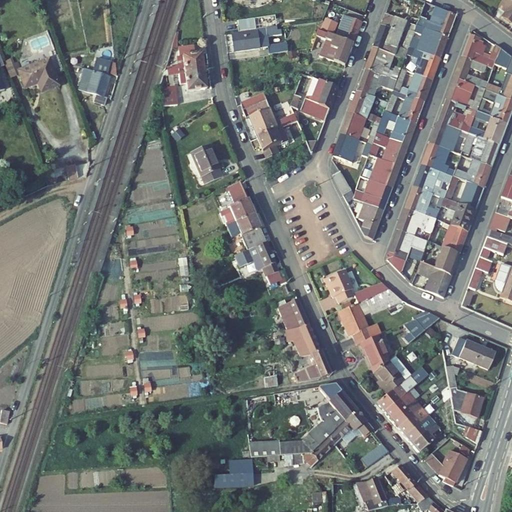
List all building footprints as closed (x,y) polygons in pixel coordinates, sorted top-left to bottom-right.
[(511,0),(504,0),(499,8),(506,13),(503,18),(510,24),(511,20),(511,0)] [(456,16),(433,7),(431,14),(428,13),(431,6),(425,3),(416,26),(448,39),(456,16)] [(414,34),(410,32),(403,50),(398,48),(407,23),(386,15),(374,48),(394,56),(404,59),(406,55),(408,48),(412,39),(414,34)] [(344,16),(336,38),(354,45),(362,23),(344,16)] [(237,22),(238,33),(256,30),(254,20),(237,22)] [(448,39),(416,26),(414,34),(421,36),(419,42),(412,39),(408,48),(415,50),(440,60),(448,39)] [(268,48),(269,55),(288,52),(287,44),(270,47),(269,38),(282,36),(282,31),(278,31),(278,28),(256,30),(257,32),(232,35),(235,52),(268,48)] [(320,57),(346,67),(354,45),(336,38),(319,32),(316,37),(326,40),(320,57)] [(482,57),(483,53),(486,47),(483,46),(484,43),(480,42),(481,39),(470,35),(462,58),(487,67),(494,69),(501,50),(495,46),(491,56),(489,60),(482,57)] [(41,91),(56,85),(51,73),(61,70),(52,45),(42,49),(47,62),(21,72),(19,72),(20,75),(25,87),(38,82),(41,91)] [(180,57),(182,56),(195,55),(194,46),(179,48),(180,57)] [(374,48),(365,70),(396,82),(401,70),(396,68),(395,71),(395,73),(391,72),(390,74),(387,73),(389,68),(390,68),(394,56),(374,48)] [(415,50),(408,48),(406,55),(412,57),(415,50)] [(440,60),(415,50),(412,57),(418,59),(416,66),(418,67),(415,75),(432,82),(440,60)] [(494,69),(493,72),(507,77),(501,90),(488,85),(486,91),(511,101),(511,58),(506,70),(504,69),(510,57),(501,50),(494,69)] [(195,55),(182,56),(185,74),(203,72),(201,54),(195,55)] [(185,74),(182,56),(180,57),(176,57),(178,67),(179,75),(185,74)] [(488,85),(488,83),(467,75),(470,67),(485,73),(487,67),(462,58),(454,79),(474,87),(481,90),(486,91),(488,85)] [(4,62),(10,79),(20,75),(19,72),(21,72),(17,62),(14,64),(12,59),(4,62)] [(80,79),(77,90),(95,95),(93,103),(104,106),(107,99),(103,97),(110,75),(116,76),(115,63),(96,59),(93,73),(83,70),(80,79)] [(179,75),(178,67),(168,68),(168,70),(169,76),(179,75)] [(396,82),(365,70),(357,92),(374,98),(377,89),(381,86),(393,91),(396,82)] [(399,93),(407,72),(401,70),(396,82),(393,91),(399,93)] [(203,72),(185,74),(186,84),(187,92),(206,89),(203,72)] [(432,82),(415,75),(410,90),(404,88),(402,89),(400,94),(424,103),(432,82)] [(313,79),(306,98),(312,100),(319,81),(313,79)] [(455,104),(466,109),(469,100),(474,87),(454,79),(446,101),(455,104)] [(312,100),(331,107),(338,88),(319,81),(312,100)] [(161,107),(178,105),(175,86),(159,88),(161,107)] [(476,103),(473,111),(477,113),(482,100),(486,91),(481,90),(476,103)] [(424,103),(400,94),(399,93),(393,91),(388,103),(385,112),(391,115),(397,98),(405,101),(399,118),(416,125),(424,103)] [(511,101),(486,91),(482,100),(486,102),(494,105),(491,113),(489,118),(508,125),(511,114),(511,101)] [(374,98),(357,92),(349,114),(366,120),(371,106),(370,106),(374,98)] [(249,119),(270,110),(264,95),(241,105),(247,120),(249,119)] [(295,96),(291,107),(296,109),(300,97),(295,96)] [(312,100),(306,98),(301,112),(325,122),(331,107),(312,100)] [(466,109),(473,111),(476,103),(469,100),(466,109)] [(482,100),(477,113),(482,115),(483,110),(486,102),(482,100)] [(446,101),(438,122),(469,134),(474,121),(475,119),(477,113),(473,111),(466,109),(463,116),(452,112),(455,104),(446,101)] [(276,123),(270,110),(249,119),(258,139),(283,128),(297,122),(294,115),(276,123)] [(416,125),(399,118),(391,115),(385,112),(382,120),(380,125),(377,135),(382,137),(385,129),(388,122),(396,125),(393,132),(391,140),(408,147),(416,125)] [(480,123),(474,121),(469,134),(475,137),(479,138),(500,146),(508,125),(489,118),(482,115),(477,113),(475,119),(486,123),(489,124),(486,134),(477,130),(480,123)] [(359,142),(367,120),(366,120),(349,114),(341,135),(359,142)] [(396,125),(388,122),(385,129),(393,132),(396,125)] [(430,144),(449,151),(455,134),(461,136),(456,151),(459,152),(458,155),(461,156),(462,154),(469,134),(438,122),(430,144)] [(371,135),(376,137),(377,135),(380,125),(375,123),(371,135)] [(289,142),(283,128),(258,139),(264,153),(277,147),(289,142)] [(469,134),(462,154),(468,156),(473,143),(475,137),(469,134)] [(359,142),(341,135),(333,157),(352,164),(360,142),(359,142)] [(373,147),(376,137),(371,135),(367,145),(373,147)] [(374,158),(382,137),(377,135),(376,137),(373,147),(369,156),(374,158)] [(477,145),(471,160),(473,161),(492,168),(500,146),(479,138),(477,145)] [(408,147),(391,140),(383,161),(400,168),(408,147)] [(317,143),(306,143),(312,155),(313,154),(317,143)] [(449,167),(445,165),(450,152),(449,151),(430,144),(422,166),(453,178),(454,174),(448,171),(449,167)] [(369,156),(373,147),(367,145),(360,164),(365,166),(369,156)] [(204,185),(221,177),(208,146),(191,154),(204,185)] [(277,147),(264,153),(267,160),(280,154),(277,147)] [(400,168),(383,161),(378,160),(370,182),(392,190),(400,168)] [(468,176),(455,171),(455,172),(454,174),(453,178),(466,183),(468,183),(484,190),(492,168),(473,161),(468,176)] [(65,167),(68,181),(77,179),(74,166),(65,167)] [(422,166),(414,188),(433,195),(440,198),(445,199),(447,193),(440,190),(443,182),(450,184),(453,178),(422,166)] [(333,176),(343,197),(351,192),(348,187),(342,176),(339,172),(333,176)] [(342,176),(348,187),(352,185),(355,184),(348,173),(342,176)] [(464,187),(466,183),(453,178),(450,184),(447,193),(445,199),(450,202),(452,197),(457,185),(464,187)] [(511,179),(509,179),(501,200),(510,203),(511,203),(511,179)] [(392,190),(370,182),(369,182),(364,196),(356,192),(355,193),(354,198),(353,200),(355,201),(359,203),(384,212),(392,190)] [(235,206),(247,201),(239,183),(223,190),(224,194),(228,192),(235,206)] [(462,200),(460,205),(476,211),(484,190),(468,183),(462,200)] [(435,210),(428,208),(433,195),(414,188),(406,209),(437,221),(440,211),(436,209),(435,210)] [(343,197),(347,204),(353,200),(354,198),(351,192),(343,197)] [(462,200),(452,197),(450,202),(460,205),(462,200)] [(440,198),(436,209),(440,211),(442,207),(445,199),(440,198)] [(449,209),(445,218),(453,221),(452,224),(451,227),(468,233),(476,211),(460,205),(450,202),(445,199),(442,207),(449,209)] [(510,203),(501,200),(496,214),(510,219),(511,219),(511,207),(510,213),(507,212),(510,203)] [(228,209),(234,223),(236,222),(253,215),(247,201),(235,206),(228,209)] [(384,212),(359,203),(358,205),(356,212),(361,214),(359,220),(364,222),(366,223),(364,229),(363,229),(362,232),(365,238),(373,241),(384,212)] [(228,226),(234,223),(228,209),(220,212),(226,226),(228,226)] [(398,231),(414,238),(418,228),(426,231),(426,232),(432,234),(434,228),(437,221),(406,209),(398,231)] [(496,214),(491,228),(498,230),(505,233),(510,219),(496,214)] [(241,234),(242,237),(259,229),(253,215),(236,222),(241,234)] [(241,234),(236,222),(234,223),(228,226),(233,238),(241,234)] [(468,233),(451,227),(442,248),(460,255),(468,233)] [(432,234),(429,241),(435,243),(440,230),(439,229),(434,228),(432,234)] [(259,229),(242,237),(248,251),(249,250),(265,243),(259,229)] [(387,260),(401,274),(403,272),(408,257),(411,248),(424,253),(428,243),(414,238),(398,231),(387,260)] [(495,240),(497,233),(490,231),(487,238),(495,240)] [(511,237),(497,233),(495,240),(508,245),(511,246),(511,237)] [(495,240),(487,238),(468,289),(476,291),(483,273),(488,275),(492,263),(487,261),(490,252),(503,256),(508,245),(495,240)] [(263,269),(274,264),(265,243),(249,250),(254,262),(258,271),(263,269)] [(411,248),(408,257),(421,262),(424,253),(411,248)] [(460,255),(442,248),(435,269),(434,269),(452,276),(460,255)] [(254,262),(249,250),(248,251),(235,256),(240,268),(254,262)] [(278,273),(274,264),(263,269),(270,285),(281,280),(278,273)] [(426,292),(444,298),(452,276),(434,269),(435,269),(420,264),(416,274),(423,277),(424,274),(431,277),(430,280),(426,292)] [(511,268),(502,265),(496,281),(496,284),(497,290),(502,293),(500,299),(511,302),(511,268)] [(284,270),(278,273),(281,280),(287,277),(284,270)] [(352,290),(344,271),(324,280),(332,298),(335,297),(338,304),(352,298),(349,291),(352,290)] [(369,288),(356,294),(360,302),(373,297),(369,288)] [(352,335),(356,346),(359,344),(377,337),(380,335),(376,325),(367,328),(362,316),(361,314),(369,311),(370,313),(388,305),(389,307),(401,302),(388,291),(338,313),(348,337),(352,335)] [(474,295),(467,292),(462,307),(466,309),(467,306),(470,307),(474,295)] [(307,325),(297,300),(285,305),(277,308),(287,331),(307,325)] [(413,321),(425,315),(424,312),(412,318),(413,321)] [(413,321),(403,325),(409,334),(403,338),(408,345),(438,319),(428,314),(425,315),(413,321)] [(309,357),(319,352),(307,325),(287,331),(284,332),(286,343),(293,342),(300,358),(309,357)] [(359,344),(372,374),(387,361),(377,337),(359,344)] [(494,354),(458,338),(451,355),(458,358),(488,370),(494,354)] [(294,376),(297,384),(318,380),(329,376),(319,352),(309,357),(313,368),(294,376)] [(380,389),(386,395),(403,381),(398,375),(405,370),(393,356),(387,361),(372,374),(378,381),(383,387),(380,389)] [(427,364),(426,363),(422,366),(429,375),(439,367),(433,360),(427,364)] [(429,375),(428,376),(434,384),(446,375),(445,367),(444,363),(439,367),(429,375)] [(386,395),(376,404),(383,412),(407,393),(416,386),(428,376),(429,375),(422,366),(410,376),(403,381),(386,395)] [(446,375),(446,376),(454,375),(457,376),(460,369),(452,367),(445,367),(446,375)] [(398,375),(403,381),(410,376),(405,370),(398,375)] [(430,388),(436,396),(448,386),(446,376),(446,375),(434,384),(430,388)] [(448,386),(449,389),(456,388),(454,375),(446,376),(448,386)] [(264,378),(266,388),(278,386),(277,376),(264,378)] [(428,376),(416,386),(423,394),(430,388),(434,384),(428,376)] [(334,385),(316,388),(329,402),(329,403),(320,405),(317,409),(318,416),(322,423),(301,442),(249,446),(250,458),(267,457),(278,456),(284,456),(310,454),(328,438),(356,411),(334,385)] [(448,386),(436,396),(443,404),(450,398),(449,389),(448,386)] [(456,388),(449,389),(450,398),(452,409),(453,412),(477,419),(483,399),(457,391),(456,388)] [(414,401),(407,393),(383,412),(390,420),(414,401)] [(444,416),(452,409),(450,398),(443,404),(444,416)] [(390,420),(397,429),(421,409),(414,401),(390,420)] [(397,429),(404,437),(428,417),(421,409),(397,429)] [(0,420),(0,424),(7,425),(9,413),(2,411),(0,420)] [(356,411),(328,438),(334,446),(341,439),(347,444),(355,437),(362,435),(363,437),(371,430),(356,411)] [(404,437),(411,445),(434,425),(428,417),(404,437)] [(418,454),(434,441),(430,437),(439,430),(434,425),(411,445),(418,454)] [(477,445),(482,432),(465,427),(462,436),(477,445)] [(310,454),(284,456),(286,467),(308,463),(312,467),(334,446),(328,438),(310,454)] [(365,467),(387,451),(382,445),(360,461),(365,467)] [(470,452),(461,446),(458,451),(467,456),(470,452)] [(466,459),(450,452),(442,468),(431,455),(424,461),(438,476),(444,479),(442,482),(452,488),(466,459)] [(214,489),(253,487),(252,461),(228,461),(228,475),(213,476),(214,489)] [(391,472),(418,504),(427,498),(416,485),(399,466),(391,472)] [(356,484),(367,511),(368,511),(391,506),(400,506),(399,498),(391,499),(385,501),(376,478),(364,483),(356,483),(356,484)] [(367,511),(356,484),(353,486),(363,511),(367,511)] [(392,488),(397,495),(402,492),(397,485),(392,488)] [(320,493),(311,494),(312,504),(322,503),(320,493)] [(442,511),(427,498),(418,504),(416,505),(419,511),(442,511)]
